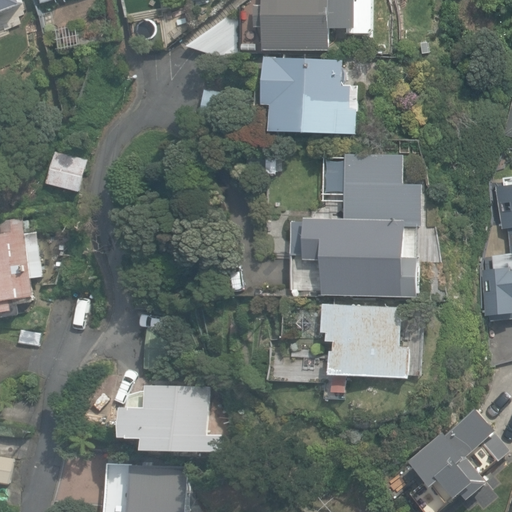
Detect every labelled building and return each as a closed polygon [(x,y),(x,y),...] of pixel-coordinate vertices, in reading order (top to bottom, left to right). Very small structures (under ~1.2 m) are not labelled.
[(0,0),(0,14),(27,4),(25,0),(0,0)] [(265,50),(334,51),(334,28),(360,28),(360,0),(266,0),(267,6),(258,6),(257,26),(265,26),(265,50)] [(163,14),(130,17),(132,51),(166,48),(163,14)] [(189,47),(213,54),(234,38),(235,19),(227,18),(189,47)] [(271,128),(359,131),(360,82),(344,82),(345,56),(265,53),(264,101),(271,101),(271,128)] [(204,121),(240,126),(244,94),(207,89),(204,121)] [(48,184),(81,192),(89,158),(56,150),(48,184)] [(323,293),(408,294),(408,291),(424,291),(425,186),(405,185),(405,153),(353,153),(352,216),(307,215),(307,223),(302,223),(301,245),(306,245),(306,259),(323,259),(323,293)] [(511,310),(511,173),(504,174),(505,180),(499,180),(503,226),(508,226),(511,251),(493,252),(494,267),(482,268),(486,313),(511,310)] [(0,318),(23,314),(21,304),(36,301),(35,297),(37,296),(33,278),(45,275),(38,232),(27,234),(24,218),(0,222),(2,234),(0,234),(0,318)] [(261,264),(231,262),(229,297),(259,298),(261,264)] [(330,371),(411,374),(413,343),(402,342),(404,302),(324,299),(323,328),(327,328),(327,336),(335,337),(334,347),(331,347),(330,371)] [(300,380),(306,380),(307,368),(313,363),(313,345),(300,345),(300,315),(249,315),(249,380),(300,380)] [(148,369),(185,372),(189,330),(151,327),(148,369)] [(151,450),(226,451),(227,436),(212,435),(213,387),(153,386),(153,408),(127,408),(126,437),(151,437),(151,450)] [(479,408),(413,460),(448,504),(461,494),(467,502),(490,484),(481,473),(506,453),(492,435),(497,431),(479,408)] [(0,477),(7,478),(11,454),(0,452),(0,477)] [(110,511),(188,511),(190,466),(112,464),(110,511)]
